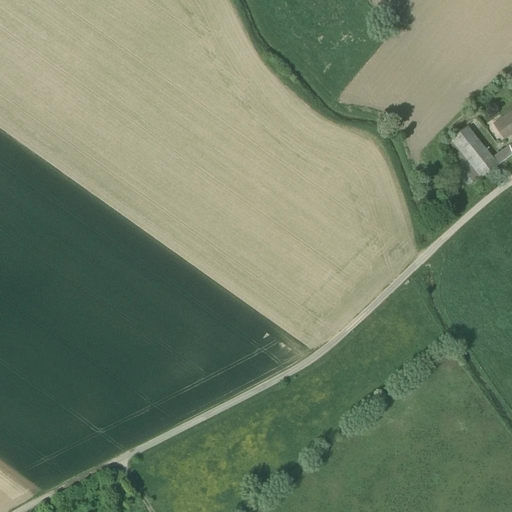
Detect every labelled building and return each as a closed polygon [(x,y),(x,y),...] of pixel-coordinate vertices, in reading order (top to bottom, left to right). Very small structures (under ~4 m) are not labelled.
[(511,133),(511,112),(496,123),(498,126),(495,128),(503,140),(511,133)] [(468,126),(473,132),(482,125),(477,119),(468,126)] [(473,183),(474,184),(498,166),(492,159),(485,150),(467,128),(444,146),(462,168),(473,183)] [(498,154),(504,162),(511,155),(511,154),(509,146),(498,154)] [(504,162),(498,154),(492,159),(498,166),(504,162)] [(456,173),(468,187),(473,183),(462,168),(456,173)]
